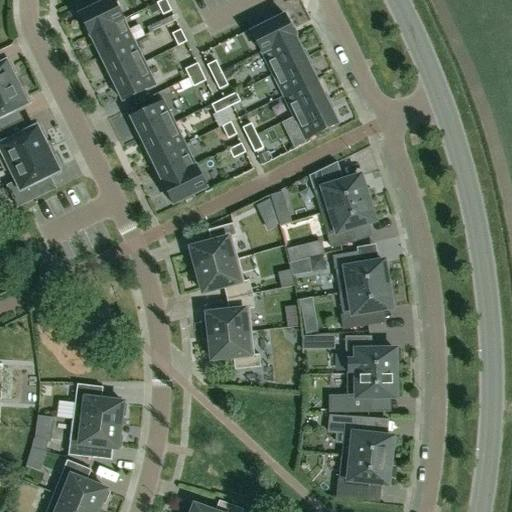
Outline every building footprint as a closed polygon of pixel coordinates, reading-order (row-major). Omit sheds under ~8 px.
[(107,0),(79,14),(91,37),(124,20),(114,0),(107,0)] [(163,0),(157,3),(163,15),(171,11),(165,0),(163,0)] [(251,31),(262,53),(295,37),(284,15),(251,31)] [(101,58),(134,42),(124,20),(91,37),(101,58)] [(187,42),(181,30),(172,34),(178,46),(187,42)] [(273,75),(306,59),(295,37),(262,53),(273,75)] [(112,79),(145,63),(134,42),(101,58),(112,79)] [(317,80),(306,59),(273,75),(283,97),(317,80)] [(0,91),(17,83),(13,75),(16,73),(10,60),(0,65),(0,91)] [(213,77),(222,73),(216,61),(207,65),(213,77)] [(123,101),(156,85),(145,63),(112,79),(123,101)] [(189,78),(201,72),(197,64),(185,70),(189,78)] [(201,72),(189,78),(194,87),(206,81),(201,72)] [(219,89),(228,85),(222,73),(213,77),(219,89)] [(327,102),(317,80),(283,97),(294,118),(327,102)] [(0,131),(7,128),(2,118),(31,103),(25,90),(21,92),(17,83),(0,91),(0,131)] [(228,108),(240,101),(236,93),(223,99),(228,108)] [(216,113),(228,108),(223,99),(211,105),(216,113)] [(164,101),(131,118),(141,139),(174,123),(164,101)] [(305,140),(338,124),(327,102),(294,118),(305,140)] [(236,134),(231,122),(222,126),(228,138),(236,134)] [(152,161),(185,145),(174,123),(141,139),(152,161)] [(242,128),(248,140),(257,136),(251,124),(242,128)] [(11,140),(5,129),(0,131),(0,161),(5,170),(10,168),(48,149),(43,140),(47,138),(41,127),(37,129),(37,127),(11,140)] [(263,148),(257,136),(248,140),(255,153),(263,148)] [(233,159),(246,153),(241,144),(229,150),(233,159)] [(185,145),(152,161),(162,182),(196,166),(185,145)] [(52,158),(48,149),(10,168),(17,182),(7,186),(18,208),(41,196),(35,184),(59,172),(57,169),(61,167),(55,156),(52,158)] [(331,165),(309,176),(320,213),(367,199),(360,176),(337,183),(331,165)] [(207,189),(196,166),(162,182),(173,205),(207,189)] [(350,228),(374,221),(367,199),(320,213),(331,248),(354,241),(350,228)] [(197,271),(238,259),(232,237),(236,236),(233,224),(208,230),(211,242),(190,248),(197,271)] [(357,253),(333,257),(339,293),(387,285),(384,262),(359,266),(357,253)] [(224,288),(227,298),(252,293),(249,280),(244,282),(238,259),(197,271),(203,293),(224,288)] [(365,312),(391,308),(387,285),(339,293),(343,316),(341,316),(343,329),(368,325),(365,312)] [(254,309),(252,293),(227,298),(228,311),(207,313),(209,337),(252,332),(249,309),(254,309)] [(254,355),(252,332),(209,337),(212,360),(233,358),(235,370),(260,367),(259,355),(254,355)] [(346,338),(346,374),(395,374),(395,350),(368,350),(368,338),(346,338)] [(395,374),(346,374),(347,396),(329,396),(329,413),(371,413),(371,398),(395,397),(395,374)] [(102,388),(77,385),(73,420),(120,426),(121,415),(125,416),(126,405),(122,404),(123,402),(101,400),(102,388)] [(367,418),(329,415),(327,433),(336,434),(335,444),(343,444),(341,456),(390,461),(392,438),(366,435),(367,418)] [(122,437),(118,437),(120,426),(73,420),(68,455),(93,458),(95,447),(117,449),(117,447),(121,448),(122,437)] [(31,451),(47,455),(47,445),(33,441),(31,451)] [(387,485),(390,461),(341,456),(337,492),(362,495),(363,482),(387,485)] [(91,470),(67,461),(53,493),(97,511),(101,501),(105,503),(109,493),(106,491),(106,490),(86,481),(91,470)] [(97,511),(53,493),(45,511),(97,511)] [(214,511),(194,505),(191,511),(242,511),(244,510),(219,501),(215,511),(214,511)]
